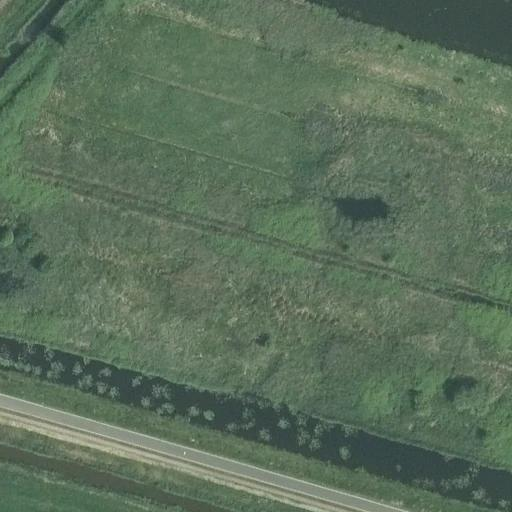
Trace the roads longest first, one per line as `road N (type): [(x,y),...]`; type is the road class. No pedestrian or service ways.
road 1 (unknown): [(0,413),(338,511)]
road 2 (track): [(0,105),(96,0)]
